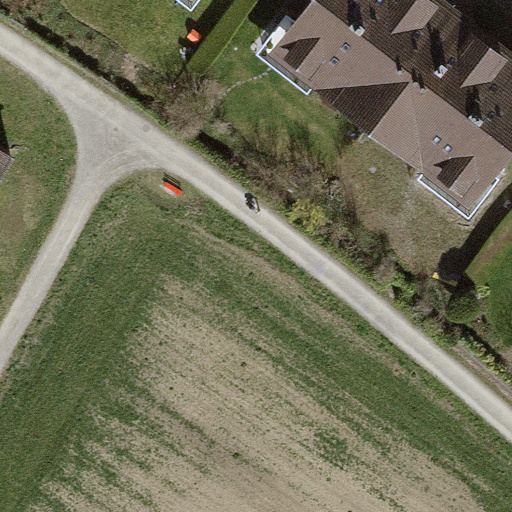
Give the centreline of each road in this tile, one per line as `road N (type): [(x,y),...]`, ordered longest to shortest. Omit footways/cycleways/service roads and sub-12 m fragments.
road 1 (track): [(511,400),(383,284),(149,122),(0,31)]
road 2 (track): [(0,366),(149,122)]
